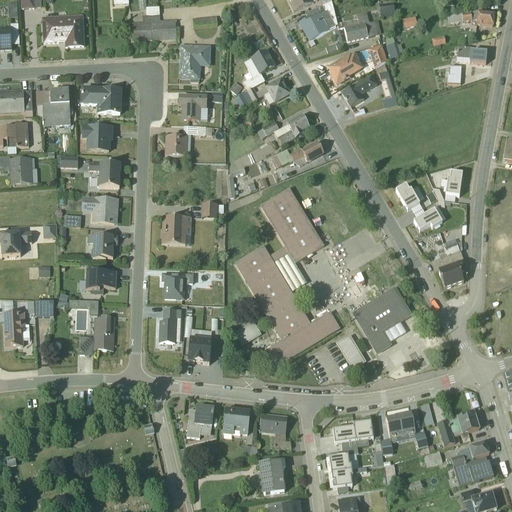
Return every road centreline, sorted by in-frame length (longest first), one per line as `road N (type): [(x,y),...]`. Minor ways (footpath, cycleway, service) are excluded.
road 1 (residential): [(132,383),(147,78),(130,67),(0,76)]
road 2 (residential): [(450,323),(256,0)]
road 3 (residential): [(450,323),(475,303),(482,188),(511,22)]
road 4 (residential): [(306,401),(346,404),(477,373)]
road 5 (residential): [(155,387),(306,401)]
road 6 (residential): [(0,387),(132,383)]
road 7 (residential): [(182,511),(155,387)]
